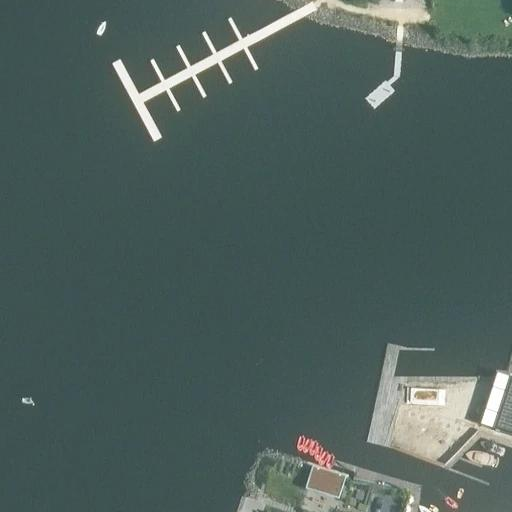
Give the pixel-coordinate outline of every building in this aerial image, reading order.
[(432,3),(432,0),(395,0),(395,3),(408,3),(408,8),(420,8),(420,3),(432,3)] [(511,381),(495,432),(511,438),(511,381)] [(445,406),(446,390),(406,387),(405,404),(445,406)] [(413,435),(408,451),(441,462),(446,446),(413,435)] [(312,473),(307,491),(339,501),(345,483),(312,473)]
